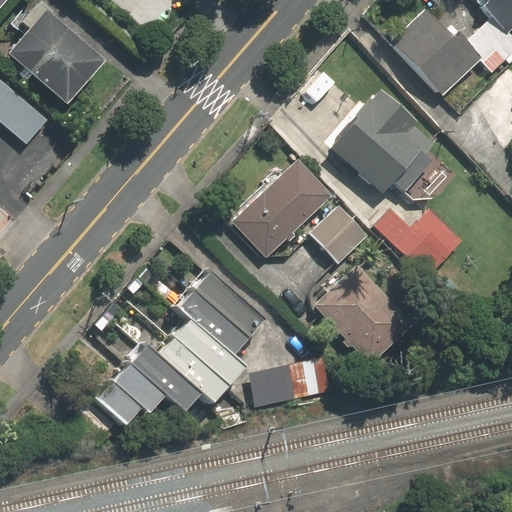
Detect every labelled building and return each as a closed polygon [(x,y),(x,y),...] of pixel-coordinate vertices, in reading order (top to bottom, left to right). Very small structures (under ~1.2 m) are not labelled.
[(102,0),(125,20),(121,25),(140,42),(176,0),(102,0)] [(426,0),(421,0),(380,39),(436,99),(481,58),(426,0)] [(511,0),(477,0),(511,38),(511,0)] [(105,61),(42,11),(8,54),(71,104),(105,61)] [(49,125),(0,75),(0,127),(23,151),(49,125)] [(383,194),(391,183),(400,191),(427,159),(422,155),(431,145),(413,130),(419,123),(376,86),(325,146),(383,194)] [(511,160),(511,182),(501,193),(511,203),(511,156),(511,161),(511,160)] [(301,158),(228,222),(263,261),(335,198),(301,158)] [(339,205),(306,233),(335,267),(369,239),(339,205)] [(411,228),(390,206),(387,210),(371,224),(423,280),(461,245),(429,211),(411,228)] [(352,264),(312,299),(368,364),(408,328),(352,264)] [(200,271),(184,289),(242,341),(259,320),(200,271)] [(463,295),(444,277),(430,291),(449,309),(463,295)] [(184,289),(170,306),(182,317),(229,357),(242,341),(184,289)] [(182,317),(166,337),(225,389),(243,368),(229,357),(182,317)] [(166,337),(149,356),(196,397),(209,408),(225,389),(166,337)] [(138,346),(123,364),(124,366),(160,398),(160,399),(181,415),(196,397),(149,356),(138,346)] [(321,361),(247,374),(253,407),(327,394),(321,361)] [(138,411),(144,416),(160,398),(124,366),(123,364),(107,382),(138,411)] [(138,411),(107,382),(89,402),(121,430),(138,411)]
